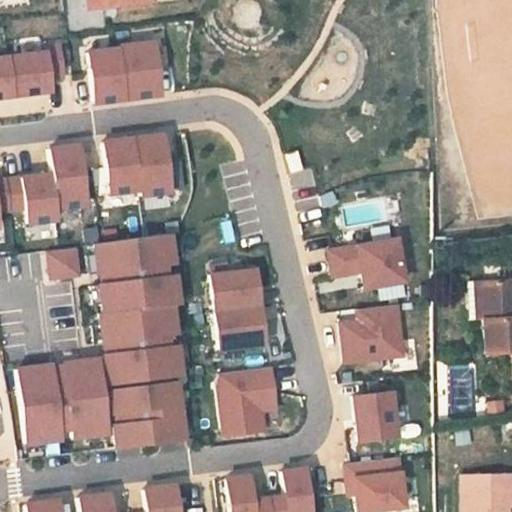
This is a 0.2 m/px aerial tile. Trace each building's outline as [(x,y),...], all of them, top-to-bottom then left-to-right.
[(87,107),(158,97),(150,39),(79,49),(87,107)] [(49,87),(70,85),(65,45),(44,47),(49,87)] [(0,100),(49,92),(41,46),(0,52),(0,100)] [(162,132),(97,135),(101,197),(165,193),(162,132)] [(42,146),(44,171),(14,174),(18,226),(54,224),(53,211),(82,209),(77,143),(42,146)] [(303,170),(297,151),(286,155),(287,159),(292,173),(303,170)] [(98,356),(12,363),(19,447),(61,443),(62,452),(185,442),(167,234),(89,240),(98,356)] [(325,278),(355,276),(356,289),(400,286),(397,238),(323,243),(325,278)] [(77,276),(74,247),(40,251),(43,280),(77,276)] [(203,272),(213,353),(262,347),(252,266),(203,272)] [(482,317),(485,355),(511,352),(511,280),(480,283),(469,284),(472,318),(482,317)] [(335,311),(338,363),(400,360),(398,307),(335,311)] [(262,411),(274,410),(270,367),(211,371),(216,436),(264,433),(262,411)] [(350,443),(394,440),(391,390),(346,393),(350,443)] [(487,401),(490,421),(501,420),(499,400),(487,401)] [(416,427),(417,472),(427,471),(426,427),(416,427)] [(342,461),(344,511),(388,511),(401,511),(398,458),(342,461)] [(247,473),(218,476),(222,511),(307,511),(302,465),(273,468),(276,490),(250,493),(247,473)] [(496,511),(497,506),(504,505),(511,505),(511,472),(458,474),(458,511),(496,511)] [(107,511),(105,490),(17,500),(18,511),(175,511),(172,481),(135,485),(138,510),(124,511),(107,511)]
